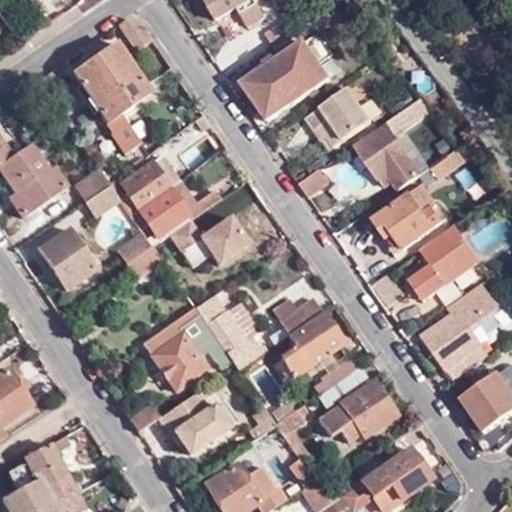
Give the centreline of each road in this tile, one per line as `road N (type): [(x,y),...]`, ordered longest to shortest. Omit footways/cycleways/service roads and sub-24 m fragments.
road 1 (residential): [(487,492),(144,0)]
road 2 (residential): [(164,511),(0,268)]
road 3 (residential): [(126,0),(0,90)]
